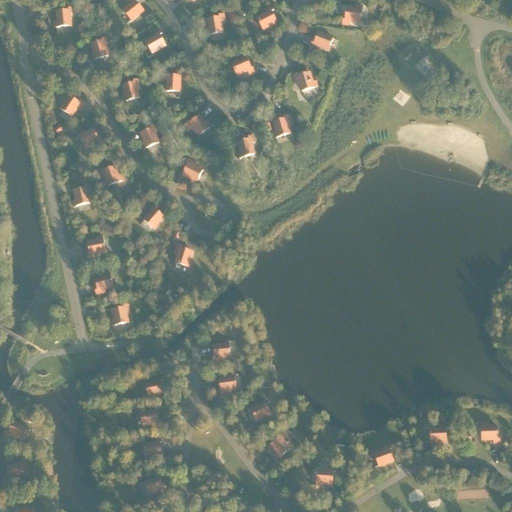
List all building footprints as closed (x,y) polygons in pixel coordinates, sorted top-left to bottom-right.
[(123,11),(131,21),(144,11),(136,2),(138,0),(137,0),(131,0),(130,1),(132,4),(123,11)] [(361,23),(362,7),(357,6),(357,10),(347,9),(345,21),(343,21),(342,25),(349,25),(349,22),(361,23)] [(263,30),(277,23),(271,12),(273,11),(272,8),(266,10),(268,13),(257,19),(263,30)] [(57,12),(58,22),(54,23),(55,28),(71,27),(70,15),(73,15),(73,9),(69,9),(69,11),(57,12)] [(236,13),(228,14),(230,25),(237,23),(236,13)] [(206,36),(223,33),(221,22),(224,21),(223,15),(220,16),(220,18),(208,20),(209,30),(206,31),(206,36)] [(152,54),(160,50),(166,47),(160,36),(162,34),(160,31),(154,34),(156,37),(146,43),(152,54)] [(312,44),(311,47),(316,50),(318,46),(328,51),(333,39),(319,33),(314,45),(312,44)] [(254,37),(257,42),(263,39),(260,34),(254,37)] [(91,45),(94,55),(91,56),(92,61),(108,56),(105,45),(108,44),(106,38),(103,39),(103,42),(91,45)] [(135,50),(135,42),(126,41),(126,50),(135,50)] [(249,47),(251,54),(258,51),(255,44),(249,47)] [(237,76),(248,71),(249,74),(255,72),(253,68),(251,69),(246,58),(237,62),(236,59),(231,61),(237,76)] [(299,84),(302,92),(318,87),(316,82),(313,83),(310,73),(298,77),(297,75),(293,76),(296,85),(299,84)] [(167,92),(180,93),(180,77),(168,77),(168,74),(164,74),(164,80),(167,80),(167,92)] [(122,87),(125,96),(122,97),(123,103),(139,98),(137,90),(140,89),(138,80),(134,81),(135,83),(122,87)] [(278,94),(281,100),(288,97),(286,91),(278,94)] [(61,110),(71,117),(78,107),(81,109),(84,104),(81,102),(80,104),(69,97),(61,110)] [(276,133),(273,134),(274,139),(290,134),(288,126),(291,125),(289,116),(285,117),(286,119),(274,123),(276,133)] [(192,128),(199,137),(212,126),(208,122),(205,124),(199,117),(190,125),(188,123),(185,125),(189,130),(192,128)] [(272,131),(270,124),(263,126),(265,133),(272,131)] [(58,135),(64,131),(60,125),(54,129),(58,135)] [(260,131),(258,125),(251,127),(253,134),(260,131)] [(152,129),(141,134),(145,143),(141,145),(144,150),(159,143),(154,133),(157,131),(155,126),(152,127),(152,129)] [(225,132),(221,126),(215,130),(220,136),(225,132)] [(78,134),(86,149),(96,143),(98,146),(103,143),(102,139),(99,141),(93,130),(85,134),(83,131),(78,134)] [(170,143),(167,137),(160,140),(163,147),(170,143)] [(240,153),(237,154),(238,159),(254,155),(251,144),(254,143),(252,137),(249,138),(249,140),(237,143),(240,153)] [(189,164),(183,176),(192,180),(190,183),(195,186),(203,171),(195,167),(197,164),(188,160),(187,163),(189,164)] [(104,176),(108,187),(124,181),(122,176),(119,177),(115,167),(103,172),(103,170),(99,171),(101,177),(104,176)] [(74,207),(90,204),(88,192),(91,192),(90,185),(86,186),(86,189),(74,191),(76,201),(73,202),(74,207)] [(144,221),(154,229),(164,218),(155,210),(156,208),(154,205),(149,210),(152,212),(144,221)] [(181,235),(174,233),(172,240),(180,242),(181,235)] [(102,237),(97,238),(98,241),(88,243),(90,255),(88,256),(89,260),(95,258),(94,255),(106,253),(102,237)] [(176,264),(188,267),(193,253),(181,249),(181,247),(178,246),(175,254),(178,255),(176,264)] [(96,295),(105,293),(105,290),(113,288),(110,272),(104,273),(105,277),(95,279),(98,291),(96,292),(96,295)] [(111,321),(112,327),(128,323),(127,315),(130,314),(128,305),(124,306),(125,308),(112,311),(114,321),(111,321)] [(229,341),(223,342),(224,345),(214,346),(215,359),(212,359),(213,363),(219,362),(219,359),(230,357),(229,341)] [(219,396),(225,395),(225,392),(237,391),(234,374),(229,375),(229,378),(219,380),(221,392),(219,393),(219,396)] [(148,397),(160,395),(164,394),(161,382),(164,381),(163,378),(157,379),(157,382),(146,384),(148,397)] [(251,411),(257,422),(271,415),(265,403),(254,408),(253,406),(247,409),(249,412),(251,411)] [(152,428),(160,427),(162,426),(161,423),(158,423),(156,411),(146,413),(145,409),(140,411),(143,427),(152,425),(152,428)] [(26,428),(11,422),(7,434),(5,433),(3,437),(9,439),(10,436),(21,440),(26,428)] [(261,435),(270,429),(266,423),(257,428),(261,435)] [(487,424),(482,424),(482,441),(494,440),(494,444),(500,443),(500,440),(497,440),(497,427),(487,427),(487,424)] [(439,429),(430,430),(431,446),(437,446),(437,443),(447,442),(446,429),(448,429),(448,426),(439,426),(439,429)] [(277,454),(274,456),(278,460),(290,449),(282,440),(285,438),(280,434),(278,436),(279,438),(270,446),(277,454)] [(144,445),(146,458),(162,455),(159,443),(162,443),(161,439),(155,440),(155,443),(144,445)] [(375,455),(379,467),(394,462),(389,450),(392,449),(390,446),(384,448),(385,451),(375,455)] [(170,465),(168,458),(162,459),(163,466),(170,465)] [(12,482),(11,479),(23,478),(22,462),(16,462),(17,466),(7,466),(7,479),(5,479),(5,483),(12,482)] [(326,472),(318,471),(317,488),(322,488),(322,484),(332,485),(333,473),(336,473),(336,469),(326,468),(326,472)] [(149,495),(160,490),(161,493),(167,491),(165,487),(163,488),(158,477),(144,483),(149,495)] [(489,490),(466,491),(467,499),(489,498),(489,490)] [(13,503),(20,502),(19,494),(12,495),(13,503)] [(155,504),(152,497),(146,500),(149,507),(155,504)]
